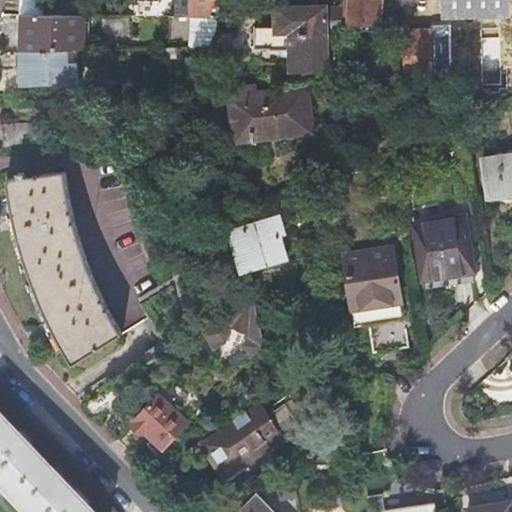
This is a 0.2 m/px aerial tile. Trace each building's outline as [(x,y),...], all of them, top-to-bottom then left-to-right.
[(16,0),(17,17),(19,17),(42,17),(42,0),(16,0)] [(177,0),(177,17),(192,17),(221,17),(224,0),(177,0)] [(351,0),(350,21),(367,23),(366,29),(382,31),(384,0),(351,0)] [(444,0),(445,12),(445,16),(506,15),(506,11),(505,0),(444,0)] [(133,1),(133,17),(158,17),(158,1),(133,1)] [(215,47),(212,57),(286,63),(286,49),(292,48),(293,70),(330,69),(328,6),(277,6),(276,26),(257,26),(257,36),(218,32),(215,47)] [(18,53),(67,52),(81,51),(81,17),(42,17),(19,17),(18,53)] [(221,17),(192,17),(191,48),(215,47),(218,32),(221,17)] [(430,42),(430,32),(405,32),(406,79),(426,79),(425,85),(431,85),(431,64),(430,43),(430,42)] [(430,43),(431,64),(448,63),(448,42),(430,43)] [(18,53),(16,53),(18,88),(68,84),(77,84),(76,64),(67,65),(67,52),(18,53)] [(75,52),(67,52),(67,65),(76,64),(75,52)] [(448,64),(448,63),(431,64),(431,85),(431,89),(453,88),(452,64),(448,64)] [(257,145),(256,140),(282,136),(281,130),(312,127),(312,131),(314,131),(311,103),(309,103),(307,88),(310,88),(309,86),(259,92),(258,86),(244,87),(243,83),(241,83),(242,94),(231,95),(236,135),(252,133),(254,145),(257,145)] [(4,149),(38,145),(37,123),(3,127),(4,149)] [(511,157),(482,161),(487,198),(511,194),(511,157)] [(54,332),(62,347),(73,365),(122,335),(115,322),(103,299),(97,287),(86,262),(83,254),(77,235),(73,222),(68,201),(64,172),(24,179),(23,175),(16,176),(17,181),(6,183),(8,206),(10,211),(13,229),(17,244),(22,260),(29,279),(43,309),(54,332)] [(249,271),(250,270),(288,258),(282,234),(286,233),(280,215),(231,230),(239,261),(245,258),(245,261),(249,271)] [(425,290),(446,286),(467,283),(475,282),(464,218),(452,220),(430,223),(415,225),(425,290)] [(393,248),(343,255),(355,326),(369,324),(373,353),(409,347),(393,248)] [(244,360),(266,346),(258,307),(256,297),(204,329),(210,339),(213,340),(239,324),(247,343),(238,349),(244,360)] [(81,405),(93,417),(124,397),(115,383),(81,405)] [(159,396),(131,425),(149,442),(153,438),(163,448),(187,422),(159,396)] [(262,404),(205,441),(228,475),(246,463),(244,460),(268,444),(270,447),(301,427),(287,404),(270,415),(262,404)] [(89,511),(0,419),(0,490),(21,511),(89,511)] [(295,479),(292,466),(278,470),(283,498),(298,495),(295,479)] [(386,511),(436,511),(435,505),(427,506),(425,496),(409,498),(408,494),(384,498),(386,511)] [(272,511),(258,497),(242,511),(272,511)]
